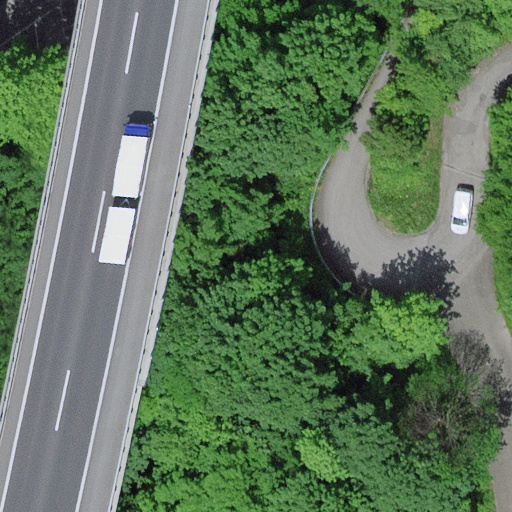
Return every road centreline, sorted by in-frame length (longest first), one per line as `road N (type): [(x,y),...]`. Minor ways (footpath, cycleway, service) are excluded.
road 1 (unclassified): [(511,74),(484,100),(463,141),(463,218),(450,258),(401,266),(359,240),(345,217),(350,169),(384,96),(446,0)]
road 2 (motorway): [(46,511),(142,0)]
road 3 (track): [(450,258),(511,438)]
